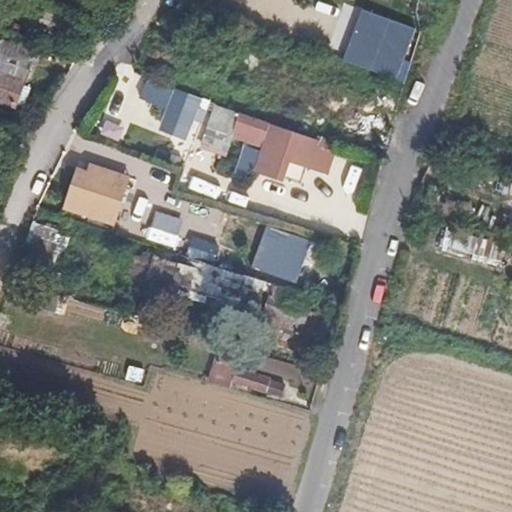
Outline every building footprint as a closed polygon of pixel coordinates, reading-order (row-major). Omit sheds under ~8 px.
[(411,30),(359,11),(354,25),(373,32),(359,69),(393,81),(411,30)] [(0,99),(16,105),(36,51),(0,38),(0,99)] [(263,137),(268,121),(210,102),(207,109),(213,111),(211,119),(235,127),(233,135),(265,145),(258,170),(278,177),(283,159),(307,167),(316,137),(274,123),(269,138),(263,137)] [(92,160),(90,165),(89,169),(79,165),(65,206),(116,222),(132,172),(92,160)] [(187,233),(191,220),(178,216),(174,229),(187,233)] [(48,253),(58,227),(33,219),(24,244),(48,253)] [(282,232),(275,262),(303,268),(310,239),(282,232)] [(192,238),(187,250),(204,258),(210,246),(192,238)] [(312,296),(209,262),(203,260),(201,267),(154,251),(154,254),(141,250),(135,270),(206,292),(204,301),(218,306),(222,298),(246,305),(249,295),(268,301),(262,322),(254,319),(249,334),(294,349),(304,320),(310,322),(314,312),(308,309),(312,296)] [(41,284),(50,258),(32,252),(23,279),(41,284)] [(53,311),(58,294),(12,281),(5,296),(53,311)] [(284,382),(235,368),(239,356),(220,350),(211,381),(230,386),(232,379),(281,394),(284,382)] [(11,511),(13,504),(0,500),(0,511),(11,511)]
